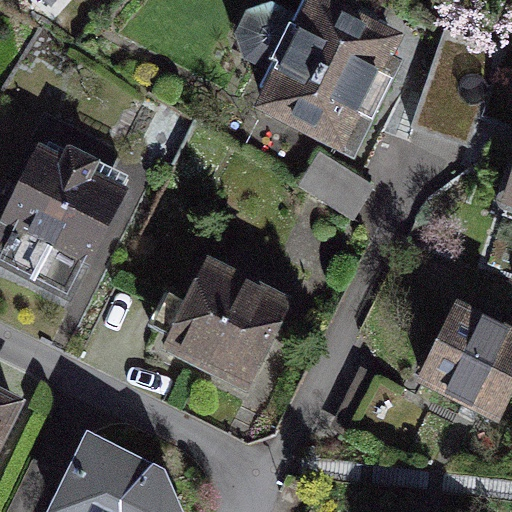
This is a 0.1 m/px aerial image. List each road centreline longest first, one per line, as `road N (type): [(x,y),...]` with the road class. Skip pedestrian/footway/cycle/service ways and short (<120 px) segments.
road 1 (residential): [(260,478),(407,201)]
road 2 (residential): [(0,339),(260,478)]
